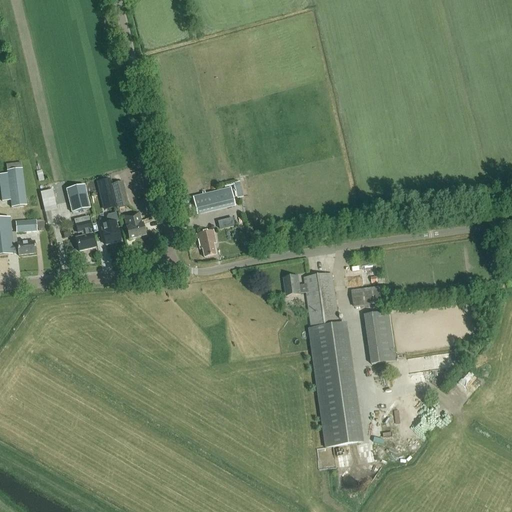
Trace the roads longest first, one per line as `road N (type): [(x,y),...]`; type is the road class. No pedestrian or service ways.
road 1 (residential): [(168,257),(201,271),(430,235)]
road 2 (tertiary): [(168,257),(169,220),(117,0)]
road 3 (tertiary): [(0,286),(134,276),(168,257)]
